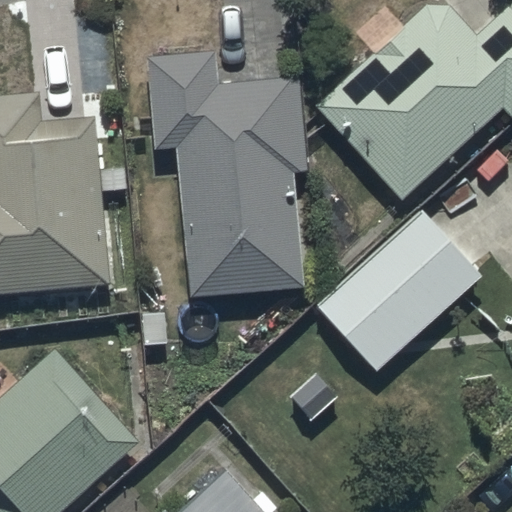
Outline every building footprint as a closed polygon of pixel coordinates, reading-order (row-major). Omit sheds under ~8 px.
[(437,0),(432,0),(314,109),(401,203),(499,112),(511,125),(511,5),(474,40),(437,0)] [(154,153),(175,151),(189,300),(301,290),(290,175),(307,173),(298,79),(217,87),(214,54),(145,61),(154,153)] [(37,96),(0,98),(0,295),(106,288),(93,120),(39,124),(37,96)] [(481,277),(419,210),(313,305),(377,374),(481,277)] [(63,511),(139,445),(55,350),(0,399),(0,511),(63,511)] [(259,511),(223,472),(180,511),(165,511),(164,511),(163,511),(259,511)]
